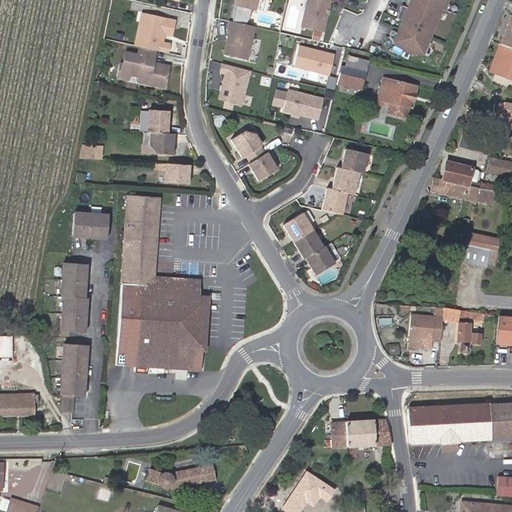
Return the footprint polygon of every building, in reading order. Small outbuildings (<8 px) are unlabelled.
[(296,23),(318,28),(322,11),(322,7),(324,3),(324,0),(304,0),(303,7),(299,9),(296,23)] [(409,49),(416,49),(419,49),(436,5),(439,5),(440,0),(403,0),(403,3),(397,1),(392,14),(397,17),(393,28),(388,26),(385,33),(387,36),(389,39),(392,42),(395,44),(398,46),(401,47),(405,49),(409,49)] [(511,47),(511,15),(500,43),(511,47)] [(222,54),(248,61),(257,27),(231,20),(222,54)] [(168,44),(160,43),(162,36),(164,28),(139,23),(134,45),(137,46),(154,49),(166,52),(168,44)] [(171,30),(164,28),(162,36),(170,37),(171,30)] [(511,47),(500,43),(490,70),(511,78),(511,47)] [(330,76),(336,54),(299,44),(293,66),(330,76)] [(127,73),(128,74),(137,76),(136,80),(162,86),(167,66),(151,62),(154,49),(137,46),(135,54),(123,51),(121,62),(120,63),(123,64),(128,71),(127,73)] [(368,60),(350,55),(341,89),(359,94),(368,60)] [(127,78),(128,74),(127,73),(128,71),(123,64),(120,63),(121,62),(118,62),(116,75),(127,78)] [(224,74),(219,100),(245,105),(251,69),(222,64),(220,73),(224,74)] [(261,84),(269,85),(270,78),(262,76),(261,84)] [(409,108),(412,108),(417,86),(384,77),(382,84),(377,83),(374,98),(378,99),(377,103),(384,104),(384,101),(390,102),(387,112),(407,118),(409,108)] [(319,121),(326,97),(289,88),(282,111),(319,121)] [(500,122),(511,124),(511,102),(505,101),(500,122)] [(150,131),(167,133),(168,111),(149,109),(147,131),(150,131)] [(140,123),(131,122),(130,130),(139,131),(140,123)] [(157,153),(171,154),(173,133),(167,133),(150,131),(149,143),(157,153)] [(241,156),(245,154),(250,162),(264,153),(259,145),(261,144),(253,133),(242,131),(230,139),(241,156)] [(463,134),(461,146),(472,148),(475,136),(463,134)] [(79,157),(102,159),(103,148),(82,147),(79,157)] [(358,171),(362,171),(366,152),(345,147),(340,166),(358,171)] [(257,180),(275,168),(265,152),(264,153),(250,162),(247,163),(257,180)] [(511,161),(490,157),(488,167),(511,172),(511,161)] [(473,168),(446,161),(442,179),(496,191),(497,189),(497,186),(470,180),(473,168)] [(164,182),(188,183),(189,164),(165,163),(164,182)] [(346,191),(353,192),(358,171),(340,166),(337,165),(331,187),(346,191)] [(85,174),(78,173),(76,182),(83,183),(85,174)] [(494,193),(497,193),(499,189),(497,189),(496,191),(442,179),(434,177),(431,190),(490,204),(494,193)] [(338,212),(340,212),(346,191),(331,187),(326,186),(321,208),(338,212)] [(199,298),(200,288),(144,285),(150,205),(150,198),(127,196),(116,365),(202,370),(206,298),(199,298)] [(150,205),(144,285),(200,288),(201,278),(154,275),(158,198),(150,198),(150,205)] [(292,241),(311,229),(301,212),(282,224),(292,241)] [(106,240),(108,216),(74,213),(72,237),(106,240)] [(304,257),(322,247),(311,229),(292,241),(303,258),(304,257)] [(466,243),(498,250),(500,239),(469,232),(466,243)] [(486,266),(490,250),(465,245),(462,261),(486,266)] [(322,247),(304,257),(315,274),(333,263),(324,246),(322,247)] [(62,284),(86,286),(87,265),(64,263),(62,284)] [(61,331),(85,333),(87,299),(85,298),(86,286),(62,284),(61,297),(64,298),(61,331)] [(443,307),(435,307),(434,316),(443,316),(443,307)] [(442,320),(458,323),(460,310),(443,307),(443,316),(442,320)] [(442,320),(443,316),(434,316),(410,314),(407,347),(418,348),(419,338),(432,339),(441,340),(442,320)] [(511,317),(498,316),(496,343),(511,344),(511,317)] [(469,324),(458,323),(456,342),(460,342),(460,353),(467,354),(467,343),(478,344),(479,334),(468,333),(469,324)] [(431,348),(432,339),(419,338),(418,348),(431,348)] [(84,397),(88,346),(64,344),(60,395),(63,395),(73,396),(84,397)] [(0,415),(34,416),(34,403),(34,395),(0,395),(0,415)] [(62,411),(72,412),(73,396),(63,395),(62,411)] [(440,441),(440,443),(459,442),(459,440),(511,437),(511,401),(408,407),(410,442),(414,442),(440,441)] [(331,422),(332,447),(391,443),(385,419),(331,422)] [(459,451),(459,442),(440,443),(441,451),(459,451)] [(162,472),(161,472),(150,468),(146,479),(157,482),(158,484),(159,486),(161,487),(163,488),(165,488),(167,488),(169,487),(171,487),(171,489),(216,479),(212,463),(170,473),(169,472),(167,471),(165,471),(163,471),(162,472)] [(105,476),(103,483),(119,487),(121,480),(105,476)] [(511,477),(498,476),(496,495),(511,496),(511,477)] [(37,511),(39,507),(10,498),(6,510),(11,511),(37,511)] [(460,511),(511,511),(511,505),(461,501),(460,511)]
